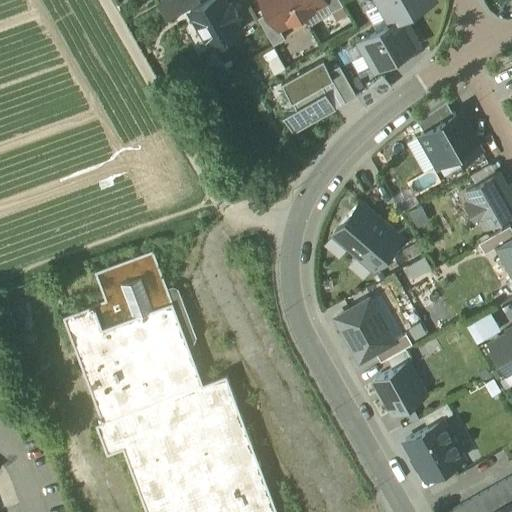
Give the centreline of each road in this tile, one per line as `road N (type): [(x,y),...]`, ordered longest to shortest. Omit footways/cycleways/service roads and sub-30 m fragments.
road 1 (residential): [(461,60),(327,167),(294,228),(297,308),(308,344),(404,511)]
road 2 (track): [(102,0),(217,202),(294,228)]
